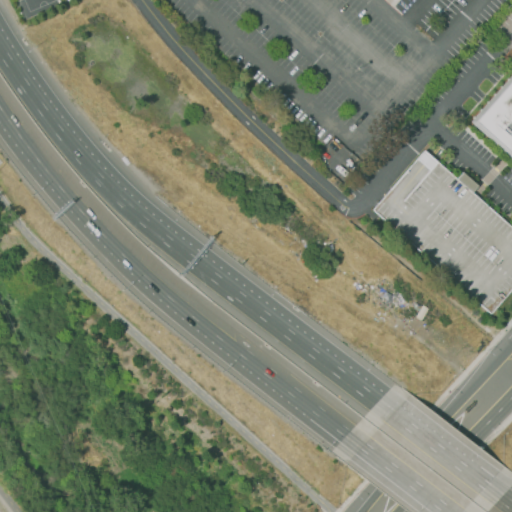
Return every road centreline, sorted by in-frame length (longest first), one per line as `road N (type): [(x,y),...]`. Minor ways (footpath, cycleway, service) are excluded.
road 1 (motorway): [(391,413),(172,245),(76,146),(0,38)]
road 2 (motorway): [(0,110),(103,231),(238,349)]
road 3 (secondary): [(461,403),(362,511)]
road 4 (secondary): [(402,511),(491,418)]
